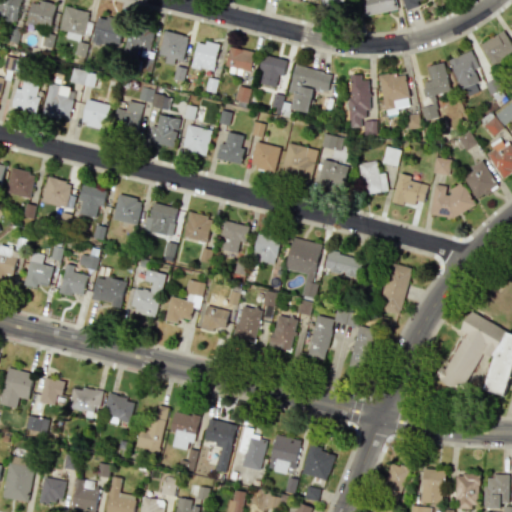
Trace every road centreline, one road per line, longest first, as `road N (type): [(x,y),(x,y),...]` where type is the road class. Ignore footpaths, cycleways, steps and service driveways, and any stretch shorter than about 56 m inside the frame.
road 1 (residential): [(0,134),(465,252)]
road 2 (residential): [(0,320),(379,416)]
road 3 (residential): [(167,0),(366,46),(446,32),(496,0)]
road 4 (residential): [(379,416),(408,344),(451,273),(511,216)]
road 5 (residential): [(379,416),(511,436)]
